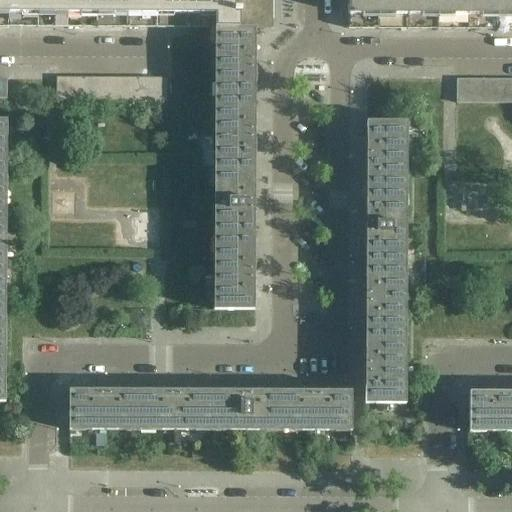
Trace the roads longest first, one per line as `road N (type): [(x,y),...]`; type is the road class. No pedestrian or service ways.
road 1 (residential): [(437,509),(37,506)]
road 2 (residential): [(37,506),(46,363),(282,358)]
road 3 (residential): [(282,358),(338,358),(338,49)]
road 4 (residential): [(282,358),(282,66),(298,49),(315,49)]
road 5 (residential): [(437,509),(442,370),(455,361),(511,362)]
road 6 (residential): [(338,49),(511,50)]
road 7 (residential): [(0,48),(157,49)]
